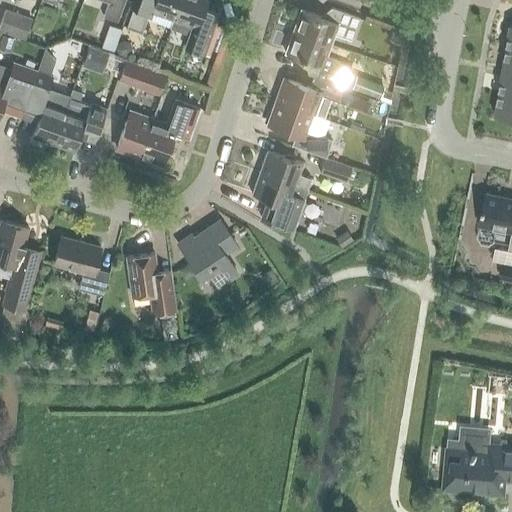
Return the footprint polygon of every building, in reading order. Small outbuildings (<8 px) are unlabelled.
[(117,22),(124,0),(106,0),(109,1),(103,17),(117,22)] [(171,28),(174,20),(180,0),(136,0),(127,27),(141,32),(146,19),(171,28)] [(203,9),(206,0),(180,0),(174,20),(171,28),(185,33),(189,26),(196,28),(188,49),(204,55),(218,14),(203,9)] [(351,40),(359,18),(332,8),(327,19),(301,10),(293,31),(330,45),(334,34),(351,40)] [(0,31),(25,39),(32,18),(6,9),(0,27),(0,31)] [(109,24),(105,36),(118,40),(121,28),(109,24)] [(349,90),(354,75),(351,69),(338,64),(337,60),(326,56),(330,45),(293,31),(285,53),(305,60),(308,73),(308,74),(315,77),(331,83),(349,90)] [(88,64),(106,70),(112,52),(94,46),(88,64)] [(511,71),(511,48),(505,47),(502,70),(511,71)] [(119,80),(158,94),(164,74),(126,61),(119,80)] [(0,84),(0,111),(19,118),(36,71),(14,62),(5,86),(0,84)] [(511,94),(511,71),(502,70),(498,92),(511,94)] [(69,97),(60,93),(56,105),(44,101),(53,77),(37,71),(20,119),(35,124),(31,137),(52,145),(69,97)] [(384,86),(356,75),(352,88),(380,99),(384,86)] [(349,90),(331,83),(315,77),(311,88),(283,79),(276,101),(311,114),(322,118),(329,99),(343,104),(349,90)] [(72,89),(69,97),(52,145),(74,152),(83,128),(96,132),(94,140),(95,140),(105,110),(91,105),(91,106),(79,101),(82,93),(72,89)] [(511,118),(511,94),(498,92),(494,115),(511,118)] [(166,124),(153,120),(139,157),(162,165),(174,131),(189,137),(199,109),(175,100),(166,124)] [(311,114),(276,101),(268,126),(295,135),(291,146),(325,157),(326,157),(332,139),(305,130),(311,114)] [(116,148),(139,157),(153,120),(129,111),(116,148)] [(303,163),(267,150),(259,172),(308,189),(311,179),(299,175),(303,163)] [(321,169),(347,179),(352,167),(326,157),(325,157),(321,169)] [(304,199),(308,189),(259,172),(251,193),(268,199),(261,218),(293,230),(299,214),(303,211),(306,204),(304,199)] [(511,199),(485,194),(479,225),(511,231),(508,250),(511,251),(511,265),(503,263),(500,279),(511,281),(511,199)] [(6,290),(3,305),(4,305),(25,310),(41,250),(23,246),(28,228),(1,220),(0,223),(0,261),(12,265),(5,290),(6,290)] [(217,286),(236,272),(223,253),(236,245),(220,221),(194,238),(191,235),(178,244),(200,277),(208,272),(217,286)] [(109,272),(95,269),(101,247),(61,236),(53,263),(83,271),(78,289),(103,296),(109,272)] [(176,310),(170,268),(157,270),(154,253),(126,256),(132,296),(148,294),(151,313),(176,310)] [(189,264),(179,270),(186,280),(195,274),(189,264)] [(271,269),(261,276),(268,287),(279,280),(271,269)] [(4,305),(1,314),(5,316),(25,321),(28,311),(25,310),(4,305)] [(89,310),(84,330),(92,332),(97,312),(89,310)] [(499,455),(486,454),(489,427),(460,425),(459,439),(450,438),(446,486),(502,491),(503,478),(511,478),(511,448),(500,447),(499,455)]
